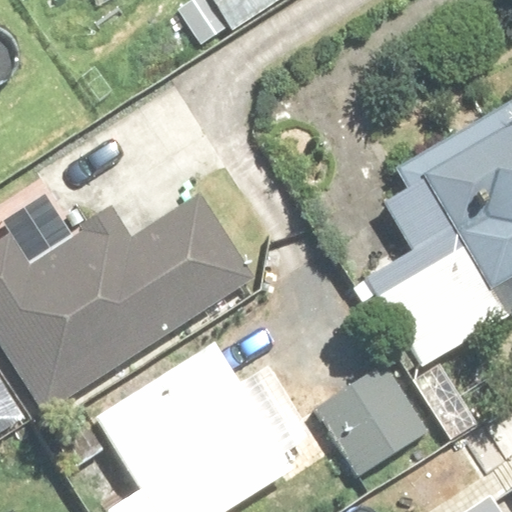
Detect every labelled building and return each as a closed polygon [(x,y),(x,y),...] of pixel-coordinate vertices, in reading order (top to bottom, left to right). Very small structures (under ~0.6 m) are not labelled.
[(293,0),(191,0),(176,10),(206,57),(293,0)] [(365,288),(414,368),(511,307),(511,100),(398,172),(440,241),(365,288)] [(2,240),(0,241),(0,365),(45,434),(256,295),(203,214),(126,265),(97,221),(22,270),(2,240)] [(117,511),(237,511),(287,480),(204,351),(88,427),(136,500),(117,511)] [(375,363),(310,402),(358,481),(423,442),(375,363)] [(440,372),(415,387),(451,445),(475,430),(440,372)]
